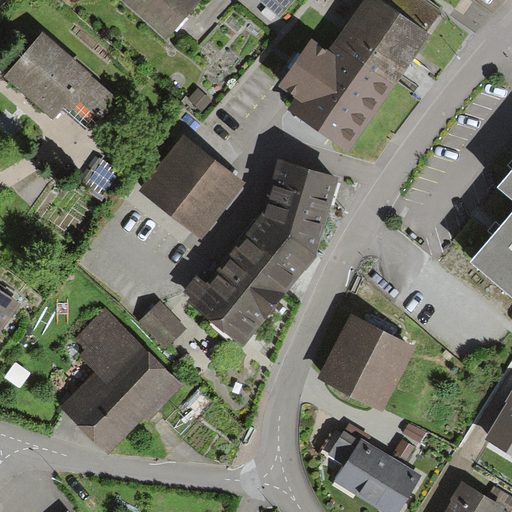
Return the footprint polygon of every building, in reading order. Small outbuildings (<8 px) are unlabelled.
[(202,0),(117,0),(163,42),(202,0)] [(262,0),(261,3),(282,20),(297,0),(262,0)] [(365,0),(333,46),(394,88),(445,16),(421,0),(365,0)] [(121,100),(41,34),(1,82),(53,125),(70,105),(77,111),(82,106),(102,123),(121,100)] [(394,88),(333,46),(327,55),(313,45),(282,89),(299,100),(291,111),(348,152),(394,88)] [(245,187),(185,141),(140,197),(201,243),(224,213),(245,187)] [(101,158),(84,183),(109,200),(126,175),(101,158)] [(342,186),(282,168),(263,224),(210,288),(200,280),(184,300),(245,350),(318,261),(342,186)] [(511,182),(502,196),(511,203),(511,182)] [(511,218),(471,269),(511,302),(511,218)] [(0,291),(0,329),(18,304),(0,291)] [(161,304),(140,324),(165,350),(185,330),(161,304)] [(183,386),(105,309),(75,340),(86,350),(79,357),(96,373),(60,410),(84,433),(110,459),(183,386)] [(416,351),(352,317),(317,383),(381,417),(416,351)] [(511,395),(483,443),(511,460),(511,395)] [(381,511),(401,511),(424,477),(362,439),(360,442),(338,429),(323,453),(346,467),(336,484),(381,511)] [(501,511),(459,488),(445,511),(501,511)]
